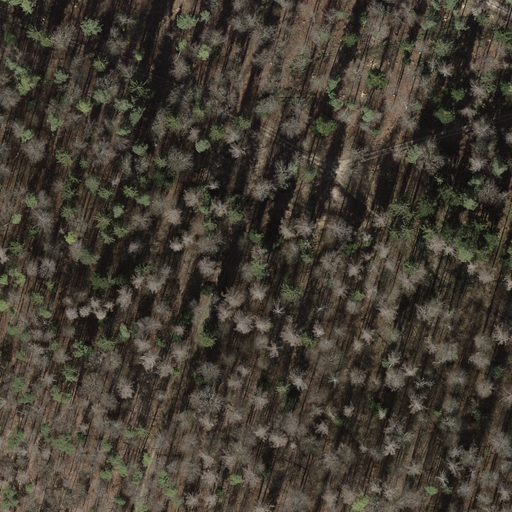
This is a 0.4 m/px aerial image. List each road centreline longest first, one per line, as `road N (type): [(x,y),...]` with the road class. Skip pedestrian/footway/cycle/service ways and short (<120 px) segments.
road 1 (track): [(0,19),(237,111),(322,169),(457,318),(511,350)]
road 2 (track): [(143,511),(153,453),(208,302),(246,227),(322,169),(511,117)]
